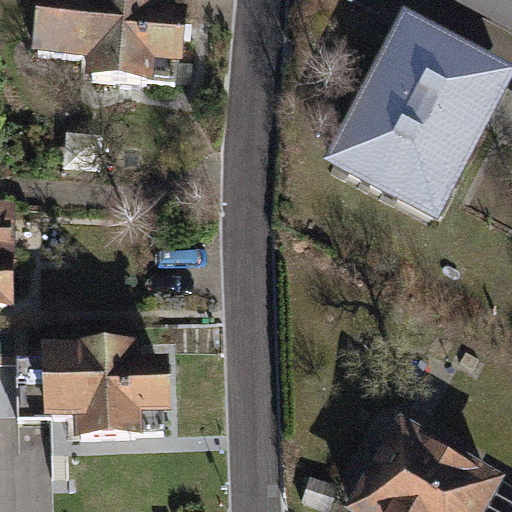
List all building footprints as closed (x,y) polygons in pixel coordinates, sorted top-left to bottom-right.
[(162,59),(189,62),(195,5),(139,0),(46,0),(41,53),(96,58),(94,75),(160,81),(162,59)] [(511,0),(451,0),(511,32),(511,0)] [(334,171),(436,224),(511,82),(409,29),(334,171)] [(24,203),(0,202),(0,307),(22,308),(24,203)] [(136,352),(39,354),(41,429),(70,428),(70,447),(140,445),(140,423),(167,423),(165,365),(136,366),(136,352)] [(0,363),(0,414),(25,413),(23,363),(0,363)] [(393,425),(342,511),(486,511),(499,490),(501,488),(393,425)] [(511,511),(511,497),(499,490),(486,511),(511,511)]
